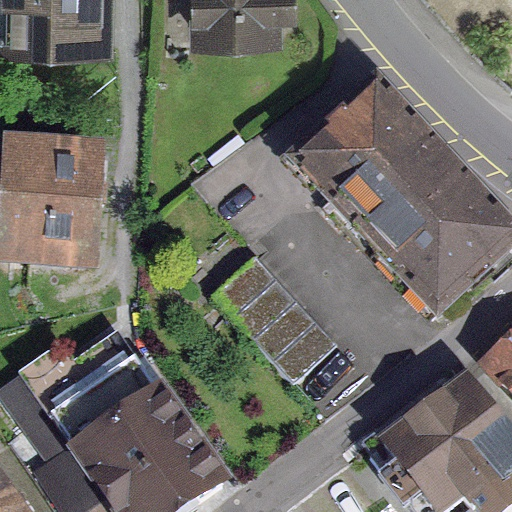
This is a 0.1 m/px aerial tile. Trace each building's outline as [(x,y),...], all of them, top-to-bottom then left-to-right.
[(109,0),(0,0),(0,19),(110,16),(109,0)] [(196,0),(197,34),(275,33),(274,10),(288,10),(287,0),(196,0)] [(511,243),(380,98),(289,180),(427,332),(511,255),(511,243)] [(5,152),(0,230),(0,275),(98,282),(106,158),(5,152)] [(330,352),(257,269),(213,307),(286,391),(330,352)] [(511,334),(481,363),(511,397),(511,334)] [(141,364),(51,422),(109,511),(220,511),(233,504),(141,364)] [(511,475),(504,466),(511,459),(511,424),(465,366),(371,440),(427,511),(445,511),(465,496),(477,511),(504,511),(511,506),(511,475)]
